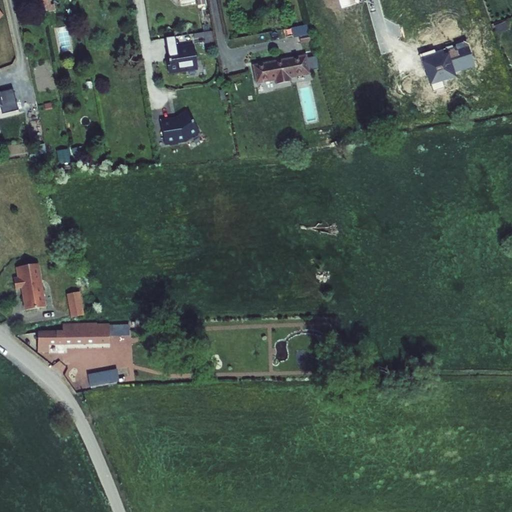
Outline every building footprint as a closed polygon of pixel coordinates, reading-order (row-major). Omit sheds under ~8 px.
[(0,21),(8,14),(0,4),(0,21)] [(67,28),(57,29),(61,51),(71,50),(67,28)] [(312,30),(303,33),(305,39),(314,37),(312,30)] [(214,41),(212,31),(194,33),(195,38),(204,37),(205,42),(214,41)] [(196,68),(193,46),(167,50),(168,59),(165,60),(167,72),(184,69),(185,70),(196,68)] [(420,55),(433,91),(444,87),(442,81),(455,77),(446,51),(436,55),(434,49),(420,55)] [(306,54),(259,67),(263,83),(280,79),(281,83),(312,75),(306,54)] [(318,122),(311,85),(299,88),(306,124),(318,122)] [(0,107),(3,107),(4,112),(20,109),(15,88),(0,90),(0,107)] [(198,132),(185,112),(177,118),(178,119),(176,120),(170,121),(169,120),(160,121),(163,145),(184,141),(198,132)] [(60,163),(71,162),(70,149),(59,149),(60,163)] [(43,265),(23,268),(25,278),(19,279),(21,289),(28,288),(29,297),(28,297),(30,310),(49,307),(47,293),(49,290),(46,288),(43,265)] [(81,290),(68,292),(72,316),(84,314),(81,290)] [(65,329),(40,329),(40,346),(52,346),(52,339),(110,338),(110,334),(110,321),(64,322),(65,329)] [(128,321),(110,321),(110,334),(129,333),(128,321)] [(120,374),(117,361),(89,367),(92,379),(120,374)]
